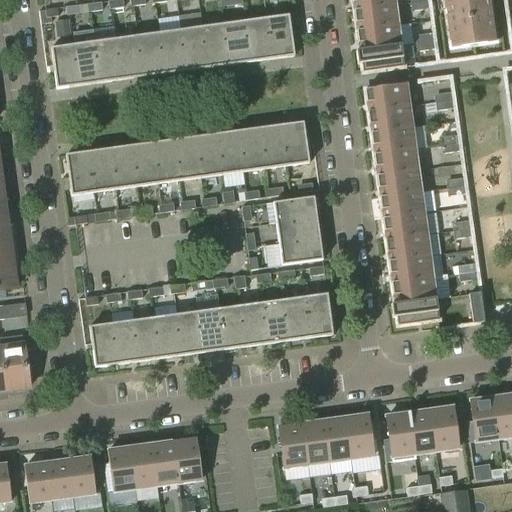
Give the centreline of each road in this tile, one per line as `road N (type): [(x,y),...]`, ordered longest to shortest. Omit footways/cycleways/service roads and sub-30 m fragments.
road 1 (residential): [(75,420),(15,0)]
road 2 (residential): [(372,376),(323,0)]
road 3 (residential): [(75,420),(372,376)]
road 4 (residential): [(372,376),(511,358)]
